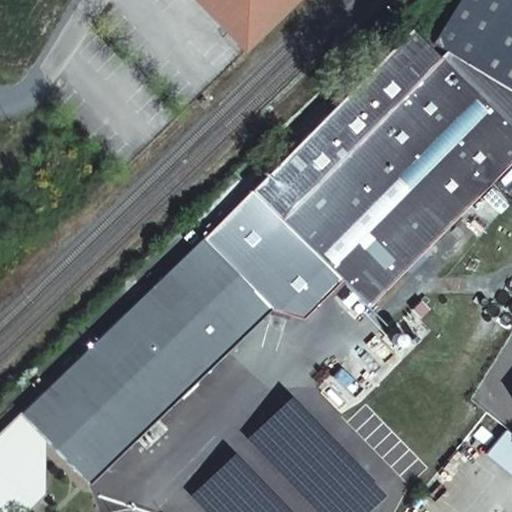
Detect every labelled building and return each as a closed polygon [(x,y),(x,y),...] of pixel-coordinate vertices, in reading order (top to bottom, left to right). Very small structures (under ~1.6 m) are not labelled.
[(200,0),(243,46),(293,0),(200,0)] [(409,33),(347,97),(466,208),(511,160),(511,0),(459,0),(433,42),(446,50),(440,59),(409,33)] [(466,208),(347,97),(253,195),(344,281),(372,306),(466,208)] [(253,195),(197,242),(266,312),(299,314),(344,281),(253,195)] [(0,511),(0,510),(3,508),(7,511),(12,511),(16,509),(28,511),(34,507),(31,491),(40,483),(34,476),(41,470),(34,463),(42,454),(36,448),(43,441),(89,487),(266,312),(197,242),(0,433),(0,511)] [(418,307),(405,321),(415,331),(429,316),(418,307)] [(511,435),(505,430),(486,453),(511,473),(511,435)] [(41,470),(42,454),(34,463),(41,470)] [(31,491),(34,507),(39,502),(40,483),(31,491)]
